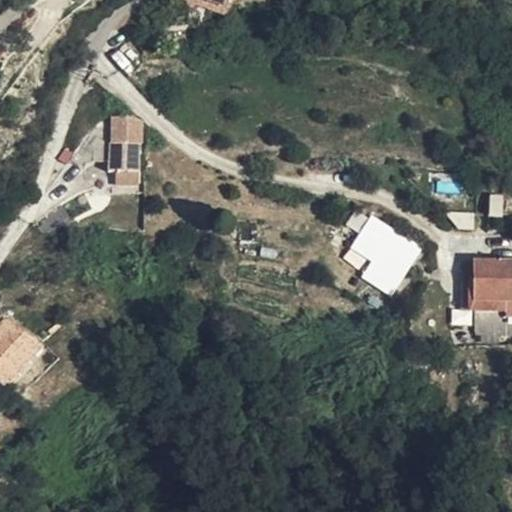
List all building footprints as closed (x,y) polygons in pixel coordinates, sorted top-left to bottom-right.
[(195,0),(195,1),(231,12),(234,0),(195,0)] [(114,148),(113,178),(122,177),(144,177),(144,149),(114,148)] [(144,177),(122,177),(121,190),(144,190),(144,177)] [(488,194),(488,216),(502,216),(502,194),(488,194)] [(456,213),(455,228),(472,229),(473,214),(456,213)] [(369,215),(344,256),(364,268),(359,276),(393,296),(423,247),(369,215)] [(511,295),(511,259),(474,257),(470,310),(492,312),(493,300),(511,301),(511,295)] [(0,338),(0,384),(3,387),(11,394),(46,352),(13,323),(0,338)]
